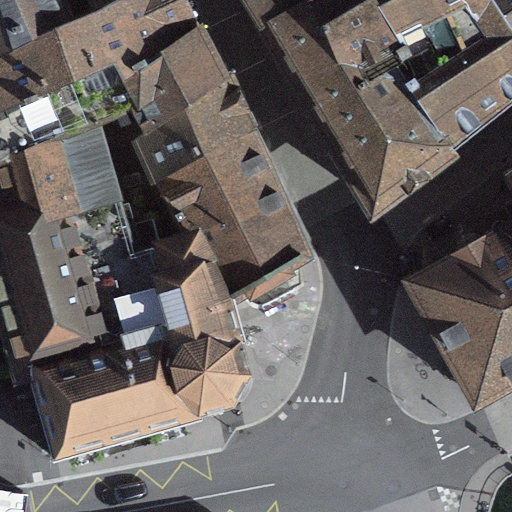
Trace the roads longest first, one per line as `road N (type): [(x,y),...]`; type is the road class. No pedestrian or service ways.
road 1 (residential): [(219,0),(351,259)]
road 2 (residential): [(348,471),(123,511)]
road 3 (residential): [(351,259),(339,414),(348,471)]
road 4 (residential): [(351,259),(511,134)]
road 5 (residential): [(511,428),(439,458),(386,466)]
